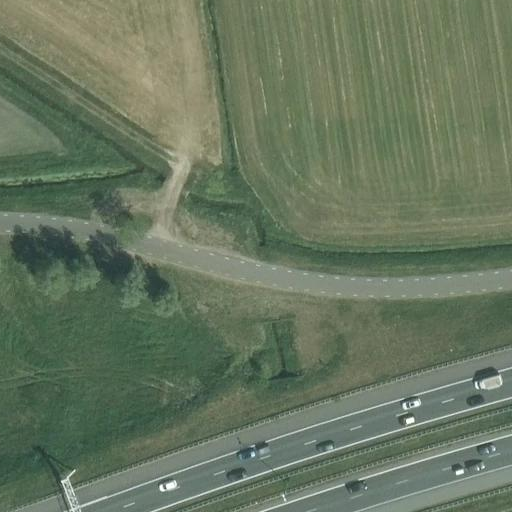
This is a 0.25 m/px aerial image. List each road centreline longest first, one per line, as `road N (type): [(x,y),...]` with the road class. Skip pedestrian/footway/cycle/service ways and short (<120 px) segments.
road 1 (unclassified): [(0,231),(96,239),(270,283),(341,291),(511,282)]
road 2 (motorway): [(511,382),(110,511)]
road 3 (motorway): [(314,511),(511,452)]
